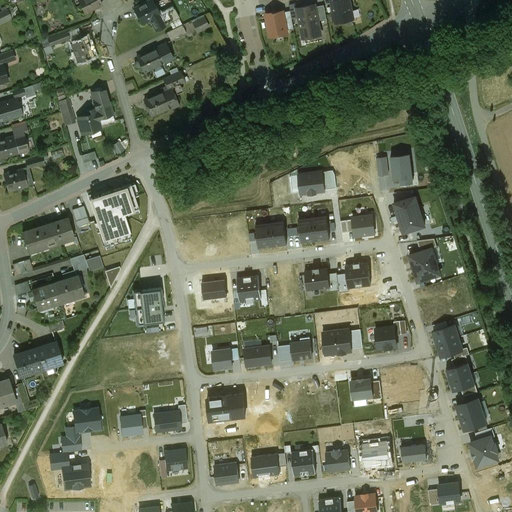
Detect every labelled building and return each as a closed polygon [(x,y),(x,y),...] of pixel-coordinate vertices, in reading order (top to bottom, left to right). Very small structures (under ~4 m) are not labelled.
[(98,0),(78,0),(85,13),(101,5),(98,0)] [(151,0),(150,0),(134,9),(142,24),(149,20),(159,15),(158,13),(151,0)] [(349,0),(335,0),(332,1),(334,13),(333,13),(335,21),(336,21),(336,22),(353,19),(349,0)] [(159,15),(149,20),(150,21),(155,31),(179,18),(172,5),(158,13),(159,15)] [(315,5),(297,9),(304,38),(321,35),(318,21),(315,7),(315,5)] [(324,5),(315,7),(318,21),(327,19),(324,5)] [(7,10),(0,13),(0,22),(10,18),(7,10)] [(291,11),(284,12),(285,20),(292,19),(291,11)] [(273,12),(266,14),(270,37),(288,33),(287,30),(285,20),(284,12),(273,14),(273,12)] [(204,17),(193,23),(198,32),(209,27),(204,17)] [(292,19),(285,20),(287,30),(294,29),(292,19)] [(182,25),(167,33),(170,40),(186,33),(182,25)] [(67,32),(48,39),(50,46),(51,46),(70,38),(67,32)] [(50,46),(48,39),(47,38),(41,40),(46,55),(53,52),(51,46),(50,46)] [(87,38),(71,43),(78,62),(94,56),(87,38)] [(166,43),(154,49),(162,64),(173,59),(166,43)] [(154,49),(136,57),(144,73),(162,64),(154,49)] [(11,50),(0,54),(0,64),(2,64),(14,60),(11,50)] [(180,72),(163,79),(166,86),(167,87),(177,82),(178,85),(184,82),(180,72)] [(40,82),(23,88),(25,94),(42,88),(40,82)] [(177,82),(167,87),(166,86),(161,89),(162,92),(165,98),(173,94),(181,91),(178,85),(177,82)] [(25,94),(23,88),(12,91),(14,98),(25,95),(25,94)] [(105,88),(91,92),(93,102),(92,102),(94,109),(99,125),(115,120),(113,114),(105,88)] [(162,92),(144,100),(151,116),(168,108),(169,109),(170,109),(169,108),(177,104),(177,106),(178,105),(173,94),(165,98),(162,92)] [(68,97),(58,102),(65,125),(68,124),(63,105),(70,103),(68,97)] [(21,115),(17,100),(5,103),(10,118),(21,115)] [(5,101),(0,102),(0,120),(10,118),(5,103),(5,101)] [(70,103),(63,105),(68,124),(75,122),(70,103)] [(99,125),(94,109),(85,111),(86,115),(77,118),(82,134),(100,128),(99,125)] [(60,113),(47,117),(51,130),(60,128),(60,126),(63,125),(60,113)] [(26,123),(11,127),(14,136),(23,133),(23,134),(28,133),(26,123)] [(23,133),(14,136),(18,153),(28,150),(23,134),(23,133)] [(14,136),(0,139),(0,157),(18,153),(14,136)] [(119,142),(112,146),(117,154),(124,150),(119,142)] [(95,153),(82,157),(83,163),(97,159),(95,153)] [(410,154),(391,156),(394,180),(400,179),(401,185),(413,183),(410,154)] [(42,156),(31,160),(33,166),(44,163),(42,156)] [(377,158),(379,175),(390,174),(387,157),(377,158)] [(23,169),(4,175),(8,191),(27,186),(23,169)] [(323,171),(325,190),(337,188),(335,175),(333,170),(323,171)] [(323,171),(299,174),(301,194),(325,191),(325,190),(323,171)] [(131,185),(89,198),(102,240),(130,231),(124,213),(139,208),(131,185)] [(398,218),(421,211),(416,195),(394,202),(398,218)] [(83,206),(72,210),(77,225),(88,221),(83,206)] [(421,211),(398,218),(403,233),(425,226),(421,211)] [(355,231),(355,236),(375,234),(372,215),(353,217),(353,219),(355,231)] [(313,218),(316,240),(329,238),(327,217),(313,218)] [(68,218),(22,233),(28,252),(74,237),(68,218)] [(316,240),(313,218),(300,220),(302,242),(316,240)] [(342,233),(355,231),(353,219),(341,221),(342,233)] [(270,223),(273,245),(286,244),(284,222),(270,223)] [(273,245),(270,223),(257,225),(259,247),(273,245)] [(417,241),(421,251),(432,248),(437,246),(434,239),(417,241)] [(421,251),(409,255),(418,282),(441,274),(432,248),(421,251)] [(83,254),(70,259),(74,272),(88,267),(85,260),(83,254)] [(100,256),(85,260),(88,267),(89,272),(103,267),(100,256)] [(31,258),(14,263),(17,273),(34,268),(31,258)] [(367,263),(346,265),(347,274),(349,288),(370,286),(367,263)] [(119,266),(105,271),(110,287),(120,269),(119,266)] [(327,267),(305,270),(308,290),(330,287),(328,274),(327,267)] [(337,273),(328,274),(330,287),(330,291),(339,290),(338,275),(337,273)] [(347,274),(338,275),(339,290),(340,292),(350,291),(349,288),(347,274)] [(77,275),(55,282),(61,302),(84,295),(77,275)] [(258,276),(237,278),(239,291),(240,301),(261,299),(260,291),(258,276)] [(55,282),(32,290),(37,308),(38,310),(39,309),(38,308),(51,303),(52,305),(61,302),(55,282)] [(161,288),(134,291),(138,324),(164,321),(161,302),(162,302),(161,288)] [(267,290),(260,291),(261,299),(262,305),(268,304),(267,290)] [(240,301),(239,291),(233,292),(235,309),(241,309),(240,301)] [(51,303),(38,308),(39,309),(40,313),(53,309),(52,305),(51,303)] [(37,308),(28,311),(25,317),(36,322),(40,313),(39,309),(38,310),(37,308)] [(62,320),(48,325),(50,332),(65,327),(62,320)] [(395,322),(395,326),(396,335),(407,333),(405,320),(395,322)] [(434,325),(435,331),(448,327),(447,321),(434,325)] [(437,344),(460,337),(456,324),(448,327),(435,331),(433,332),(437,344)] [(395,326),(375,328),(378,349),(398,347),(396,335),(395,326)] [(349,329),(324,332),(327,355),(352,351),(351,348),(349,330),(349,329)] [(349,330),(351,348),(363,347),(360,329),(349,330)] [(460,337),(437,344),(441,357),(453,353),(464,350),(463,349),(460,337)] [(293,359),(293,360),(312,358),(310,338),(301,339),(301,341),(291,342),(291,345),(293,359)] [(55,342),(36,348),(43,369),(62,363),(55,342)] [(270,345),(244,348),(247,366),(272,363),(270,345)] [(281,360),(293,359),(291,345),(279,346),(281,360)] [(36,348),(14,355),(20,376),(43,369),(36,348)] [(464,350),(453,353),(455,358),(466,355),(470,354),(468,348),(463,349),(464,350)] [(212,351),(214,369),(233,367),(230,349),(212,351)] [(452,359),(454,367),(468,363),(466,355),(455,358),(452,359)] [(449,380),(472,373),(468,363),(454,367),(446,370),(449,377),(448,378),(449,380)] [(475,384),(472,373),(449,380),(450,384),(451,384),(453,391),(461,389),(475,384)] [(358,380),(351,380),(353,398),(372,396),(373,396),(372,381),(371,378),(364,379),(364,377),(358,378),(358,380)] [(9,379),(0,382),(0,405),(14,401),(15,400),(9,379)] [(380,380),(372,381),(373,396),(372,396),(373,399),(382,398),(380,380)] [(23,382),(17,384),(21,398),(23,404),(30,402),(23,382)] [(475,384),(461,389),(463,396),(478,392),(475,384)] [(21,398),(15,400),(14,401),(18,412),(25,410),(23,404),(21,398)] [(479,398),(456,405),(464,430),(487,423),(479,398)] [(179,410),(180,423),(187,422),(185,405),(178,405),(179,410)] [(99,415),(98,407),(73,410),(74,426),(65,427),(66,435),(79,434),(79,431),(92,430),(92,431),(102,430),(101,415),(99,415)] [(179,410),(153,413),(155,431),(181,428),(180,423),(179,410)] [(140,414),(119,416),(122,435),(142,433),(142,428),(140,414)] [(404,418),(405,427),(419,426),(418,416),(404,418)] [(476,433),(478,439),(492,435),(492,436),(495,436),(492,428),(476,433)] [(81,449),(79,434),(66,435),(61,436),(62,452),(81,449)] [(469,442),(477,467),(500,460),(497,452),(499,452),(495,442),(494,442),(492,436),(492,435),(478,439),(469,442)] [(425,444),(401,447),(403,461),(427,459),(425,444)] [(185,449),(164,451),(165,460),(166,470),(187,467),(185,449)] [(313,449),(292,452),(295,475),(316,472),(313,449)] [(332,452),(326,453),(329,471),(350,468),(348,450),(342,451),(341,449),(332,450),(332,452)] [(51,469),(61,468),(61,466),(69,465),(68,453),(49,455),(51,469)] [(277,454),(279,466),(287,465),(285,453),(277,454)] [(277,454),(252,457),(254,477),(280,474),(279,466),(277,454)] [(237,462),(215,465),(217,484),(239,482),(237,462)] [(64,489),(91,486),(88,463),(80,464),(80,463),(72,464),(73,465),(69,465),(61,466),(61,468),(64,489)] [(459,482),(438,484),(439,489),(441,503),(461,501),(459,482)] [(29,486),(33,498),(38,497),(34,484),(29,486)] [(430,505),(441,503),(439,489),(428,490),(430,505)] [(361,494),(355,495),(355,501),(356,511),(378,511),(376,493),(369,494),(369,492),(361,493),(361,494)] [(342,511),(340,497),(319,500),(320,511),(342,511)] [(356,511),(355,501),(347,502),(349,511),(348,511),(356,511)] [(191,511),(191,503),(172,505),(173,511),(172,511),(191,511)]
